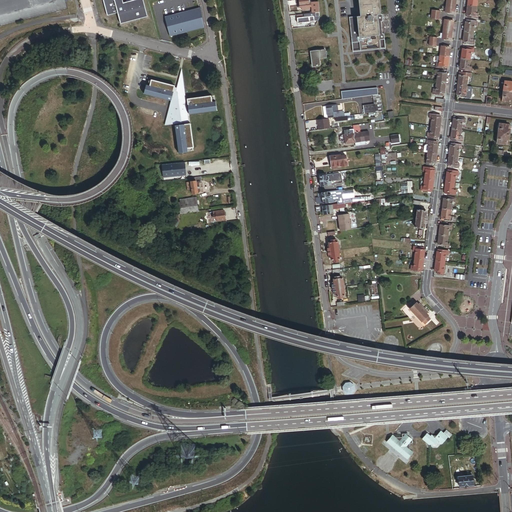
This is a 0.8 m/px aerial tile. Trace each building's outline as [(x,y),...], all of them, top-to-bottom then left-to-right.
[(121,0),(101,0),(106,19),(117,16),(120,27),(147,20),(142,1),(123,6),(121,0)] [(312,6),(311,5),(313,5),(312,0),(299,0),(300,4),(298,4),(299,8),(301,8),(301,9),(302,10),(311,9),(310,7),(312,6)] [(381,14),(379,0),(358,0),(360,16),(352,17),(352,24),(351,24),(353,42),(360,42),(361,51),(381,49),(381,40),(385,39),(384,34),(383,34),(382,21),(383,21),(382,14),(381,14)] [(476,13),(477,0),(469,0),(467,15),(468,15),(468,17),(478,19),(478,14),(476,13)] [(455,13),(456,4),(447,3),(446,12),(455,13)] [(164,20),(169,40),(203,31),(200,11),(164,20)] [(319,20),(320,18),(320,12),(313,13),(298,15),(298,17),(297,18),(298,23),(309,22),(310,21),(319,20)] [(453,30),(454,21),(445,19),(444,29),(453,30)] [(473,40),(475,26),(477,26),(478,21),(468,20),(467,23),(466,22),(464,42),(465,42),(465,43),(465,44),(475,45),(475,41),(473,40)] [(452,40),(453,30),(444,29),(443,39),(452,40)] [(361,51),(360,42),(353,42),(353,51),(361,51)] [(450,56),(451,47),(442,46),(441,55),(450,56)] [(470,59),(471,56),(471,52),(474,52),(474,48),(466,47),(464,47),(464,49),(463,49),(461,68),(462,68),(462,70),(471,72),(472,67),(469,67),(470,59)] [(327,58),(326,49),(312,51),(314,67),(320,66),(319,59),(327,58)] [(448,67),(450,56),(441,55),(440,63),(437,63),(436,67),(445,68),(445,67),(447,68),(447,66),(448,67)] [(446,83),(447,74),(446,74),(446,72),(445,72),(445,71),(436,70),(435,75),(438,75),(437,82),(446,83)] [(182,71),(178,89),(176,88),(176,86),(152,81),(151,87),(147,86),(145,95),(172,102),(166,126),(177,125),(177,126),(176,127),(180,154),(189,152),(189,149),(195,148),(192,124),(190,125),(188,114),(190,114),(191,115),(218,111),(217,102),(213,102),(212,96),(188,100),(188,101),(187,101),(182,71)] [(467,86),(468,78),(471,79),(472,73),(460,72),(458,85),(467,86)] [(445,93),(446,83),(437,82),(436,89),(434,89),(433,94),(442,95),(442,94),(443,94),(444,93),(445,93)] [(466,93),(467,86),(458,85),(457,94),(459,95),(458,97),(468,98),(469,94),(466,93)] [(379,94),(378,87),(342,92),(343,99),(374,95),(379,94)] [(511,91),(504,91),(503,101),(511,102),(511,91)] [(383,111),(381,94),(379,94),(374,95),(375,104),(376,112),(383,111)] [(376,112),(375,104),(364,106),(365,114),(376,112)] [(345,115),(344,110),(339,111),(338,105),(324,107),(325,118),(345,115)] [(440,137),(442,118),(440,117),(441,115),(431,114),(430,119),(432,119),(431,133),(429,133),(428,138),(438,139),(438,137),(440,137)] [(461,137),(463,122),(465,123),(466,118),(455,117),(452,138),(453,138),(452,140),(454,140),(454,141),(463,142),(463,137),(461,137)] [(330,128),(329,118),(318,120),(319,130),(330,128)] [(510,140),(511,130),(509,130),(510,125),(500,124),(497,144),(507,145),(508,140),(510,140)] [(370,140),(369,131),(361,132),(360,125),(353,126),(353,127),(354,131),(354,132),(355,142),(356,147),(365,145),(366,144),(366,141),(370,140)] [(355,142),(354,132),(351,133),(350,131),(350,129),(345,130),(346,140),(345,140),(345,143),(355,142)] [(400,143),(399,135),(391,135),(392,143),(392,144),(400,143)] [(436,163),(439,144),(437,144),(438,142),(428,140),(427,145),(429,145),(427,160),(425,160),(425,164),(433,165),(434,163),(436,163)] [(457,163),(459,149),(462,149),(462,145),(453,143),(453,144),(452,144),(452,146),(451,146),(448,167),(459,169),(460,164),(457,163)] [(346,166),(345,156),(340,156),(339,154),(334,155),(335,157),(330,157),(332,168),(346,166)] [(185,162),(162,165),(164,178),(186,176),(185,162)] [(433,192),(435,172),(435,171),(434,170),(434,168),(433,168),(424,166),(424,171),(426,172),(424,186),(422,186),(421,191),(433,192)] [(454,190),(456,175),(458,175),(459,171),(450,170),(450,171),(449,171),(449,172),(447,172),(445,194),(456,195),(457,190),(454,190)] [(342,180),(341,172),(319,175),(321,187),(332,185),(332,182),(342,180)] [(204,193),(202,183),(196,184),(196,181),(202,181),(201,177),(189,178),(189,182),(187,182),(188,191),(192,190),(193,195),(204,193)] [(343,192),(342,190),(322,193),(322,197),(317,198),(317,204),(338,201),(338,204),(342,203),(344,203),(343,192)] [(355,198),(354,190),(343,192),(344,203),(353,202),(353,198),(355,198)] [(180,214),(199,211),(197,197),(180,199),(180,203),(179,203),(180,214)] [(455,202),(456,198),(447,197),(446,197),(445,197),(445,199),(444,199),(443,208),(452,209),(453,202),(455,202)] [(337,213),(336,209),(343,208),(342,203),(338,204),(324,206),(325,215),(337,213)] [(451,216),(452,209),(443,208),(442,220),(444,220),(444,221),(456,222),(457,217),(451,216)] [(226,220),(225,210),(216,211),(216,215),(213,215),(213,216),(214,219),(217,218),(217,222),(226,220)] [(426,216),(427,214),(427,211),(418,210),(416,227),(425,229),(425,226),(426,223),(427,223),(428,217),(426,216)] [(351,230),(349,214),(338,216),(340,231),(351,230)] [(180,222),(179,215),(171,216),(172,223),(180,222)] [(448,243),(450,229),(452,229),(453,224),(444,223),(443,224),(442,224),(442,225),(441,225),(439,244),(440,244),(440,246),(441,246),(440,247),(450,248),(450,243),(448,243)] [(341,259),(339,241),(337,242),(337,239),(331,240),(331,242),(329,243),(329,245),(330,248),(328,248),(329,255),(331,255),(331,257),(332,260),(334,260),(334,262),(340,261),(339,259),(341,259)] [(423,269),(425,250),(424,250),(424,249),(423,249),(423,247),(414,246),(414,251),(416,251),(414,266),(412,265),(411,270),(422,272),(422,269),(423,269)] [(445,270),(446,255),(449,255),(449,251),(439,249),(438,251),(435,271),(436,271),(436,272),(437,273),(437,274),(446,275),(447,270),(445,270)] [(346,295),(343,278),(341,278),(340,276),(336,277),(336,279),(334,279),(334,282),(335,284),(333,285),(334,291),(336,291),(336,294),(336,297),(338,296),(338,298),(343,297),(343,296),(346,295)] [(426,311),(427,310),(422,305),(421,307),(419,305),(417,303),(416,304),(414,302),(410,306),(412,307),(410,309),(422,322),(424,320),(426,322),(429,319),(428,317),(429,315),(428,313),(426,311)] [(450,438),(453,435),(447,430),(444,433),(441,431),(437,436),(434,436),(432,435),(431,436),(427,433),(422,439),(429,445),(436,445),(439,442),(442,445),(449,437),(450,438)] [(410,444),(413,443),(413,440),(408,436),(408,434),(402,434),(402,438),(397,438),(393,435),(387,442),(408,460),(414,453),(410,450),(410,444)] [(474,485),(473,473),(459,474),(460,486),(465,486),(466,487),(469,486),(469,485),(474,485)]
